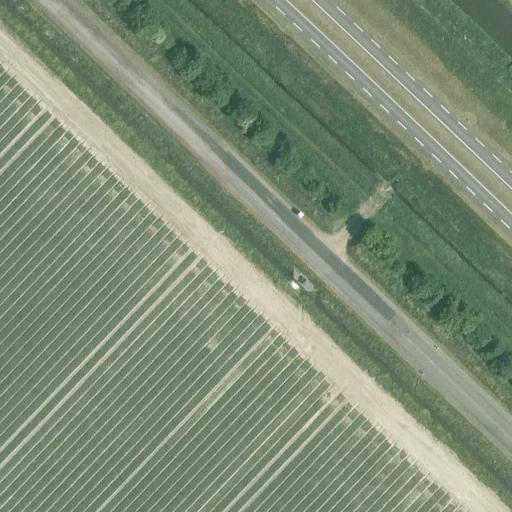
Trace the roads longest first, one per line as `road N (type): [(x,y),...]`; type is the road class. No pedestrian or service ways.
road 1 (unclassified): [(511,441),(51,0)]
road 2 (track): [(150,0),(511,341)]
road 3 (primary): [(270,0),(511,224)]
road 4 (primary): [(511,183),(316,0)]
